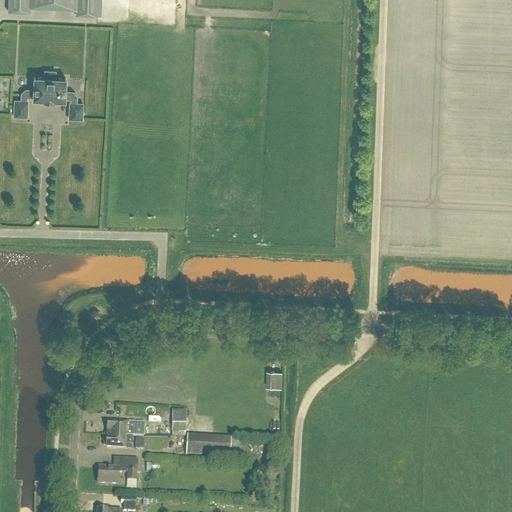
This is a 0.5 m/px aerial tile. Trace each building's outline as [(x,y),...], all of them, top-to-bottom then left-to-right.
[(98,0),(8,0),(8,11),(30,12),(30,6),(76,8),(75,14),(98,15),(98,0)] [(21,100),(14,100),(13,116),(27,116),(27,100),(26,100),(26,96),(33,97),(32,99),(43,99),(54,100),(64,100),(64,98),(71,98),(71,102),(69,102),(68,118),(82,119),(82,103),(76,103),(76,96),(72,91),(65,91),(65,78),(34,77),(33,90),(25,89),(21,93),(21,100)] [(269,371),(269,387),(282,388),(282,372),(269,371)] [(185,438),(185,418),(171,418),(171,438),(185,438)] [(106,436),(132,437),(143,437),(144,424),(107,423),(106,435),(106,436)] [(106,436),(106,435),(106,440),(103,441),(103,446),(106,447),(106,448),(125,449),(125,445),(132,445),(132,437),(106,436)] [(187,437),(186,456),(229,459),(230,457),(240,457),(241,442),(231,441),(231,439),(187,437)] [(143,441),(135,441),(135,450),(143,451),(143,441)] [(134,472),(135,460),(111,458),(111,459),(113,460),(113,465),(112,465),(113,465),(113,469),(98,468),(97,484),(118,485),(118,473),(125,473),(124,481),(133,482),(134,472)] [(134,511),(135,498),(120,498),(120,505),(123,505),(123,511),(134,511)]
